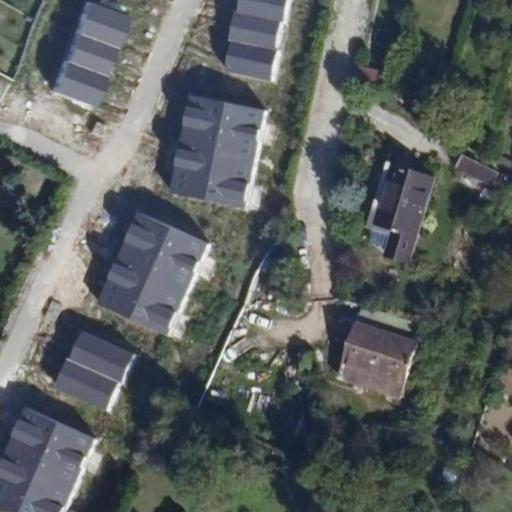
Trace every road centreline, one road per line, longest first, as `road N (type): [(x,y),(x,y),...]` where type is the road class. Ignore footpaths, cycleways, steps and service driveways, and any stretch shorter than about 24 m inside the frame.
road 1 (residential): [(350,0),(310,182),(324,281)]
road 2 (residential): [(97,172),(0,377)]
road 3 (residential): [(195,0),(134,132),(97,172)]
